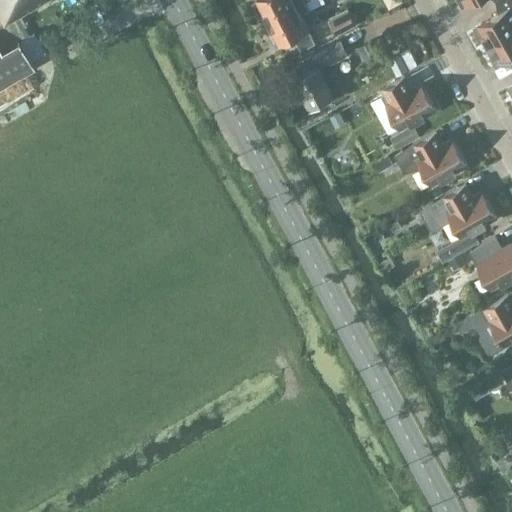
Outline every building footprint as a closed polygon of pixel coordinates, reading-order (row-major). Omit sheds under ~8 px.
[(0,0),(0,16),(5,24),(44,0),(0,0)] [(258,0),(269,21),(305,3),(303,0),(258,0)] [(489,45),(511,32),(511,0),(498,0),(498,1),(504,11),(475,27),(480,36),(483,35),(489,45)] [(305,3),(269,21),(281,44),(295,36),(301,49),(315,42),(309,29),(310,29),(302,14),(309,10),(305,3)] [(329,18),(337,34),(357,24),(348,8),(329,18)] [(511,32),(489,45),(495,55),(492,57),(497,66),(511,57),(511,32)] [(1,49),(0,47),(0,85),(34,66),(18,39),(1,49)] [(307,72),(297,76),(312,105),(331,95),(334,101),(347,94),(335,71),(324,76),(320,68),(348,53),(341,40),(301,60),(307,72)] [(405,76),(383,88),(386,92),(371,101),(388,132),(400,126),(401,128),(436,109),(426,90),(421,92),(417,85),(412,88),(405,76)] [(340,111),(330,116),(335,128),(346,123),(340,111)] [(444,143),(437,132),(396,155),(405,172),(423,167),(433,184),(468,164),(457,145),(453,148),(449,140),(444,143)] [(473,195),(467,184),(420,210),(431,230),(441,225),(440,223),(453,219),(463,236),(497,216),(487,197),(482,200),(478,192),(473,195)] [(503,248),(496,236),(471,250),(492,288),(511,277),(511,251),(508,245),(503,248)] [(511,297),(509,293),(470,315),(481,333),(479,338),(487,352),(492,353),(511,341),(511,297)] [(511,364),(502,371),(511,388),(511,364)] [(467,389),(474,399),(496,382),(488,372),(467,389)]
